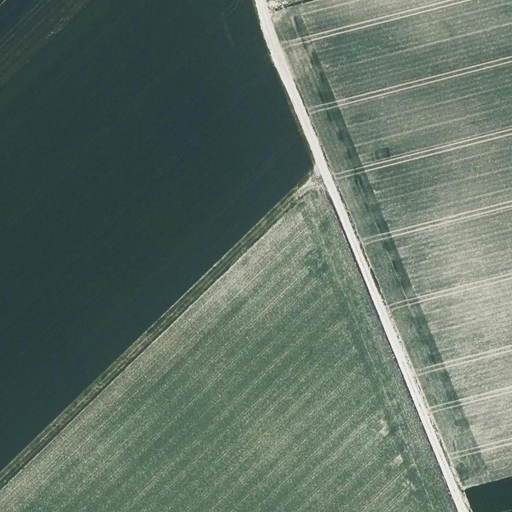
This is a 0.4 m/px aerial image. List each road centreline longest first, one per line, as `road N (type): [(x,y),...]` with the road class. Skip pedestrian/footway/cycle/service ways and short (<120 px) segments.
road 1 (track): [(463,511),(254,0)]
road 2 (track): [(0,479),(321,167)]
